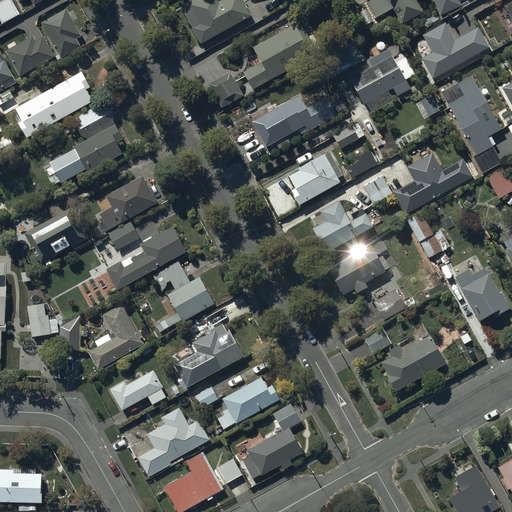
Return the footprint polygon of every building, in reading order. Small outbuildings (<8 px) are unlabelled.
[(0,18),(1,18),(4,22),(19,14),(11,0),(4,0),(0,2),(0,18)] [(194,0),(182,7),(202,43),(251,16),(242,0),(194,0)] [(422,12),(415,0),(368,0),(376,16),(393,7),(402,23),(422,12)] [(435,0),(441,14),(461,5),(458,0),(435,0)] [(80,35),(66,10),(44,23),(62,55),(79,46),(74,38),(80,35)] [(318,54),(301,23),(255,48),(262,62),(244,71),(254,88),(318,54)] [(487,47),(477,30),(455,42),(445,23),(424,35),(434,53),(424,59),(434,77),(487,47)] [(35,43),(32,38),(8,51),(21,74),(54,56),(44,38),(35,43)] [(343,71),(364,60),(357,46),(336,58),(343,71)] [(410,89),(388,51),(371,61),(375,67),(352,80),(365,103),(393,87),(399,96),(410,89)] [(0,91),(16,82),(5,62),(0,64),(0,91)] [(88,86),(81,73),(41,95),(43,98),(36,102),(42,113),(35,116),(42,128),(92,101),(84,88),(88,86)] [(242,96),(230,73),(210,84),(222,107),(242,96)] [(483,174),(502,163),(487,137),(501,130),(472,77),(459,84),(466,96),(449,105),(478,155),(474,158),(483,174)] [(511,83),(503,89),(511,104),(511,83)] [(0,95),(0,118),(20,106),(9,90),(0,95)] [(307,108),(300,96),(254,121),(267,146),(305,124),(308,130),(336,114),(326,97),(307,108)] [(440,111),(431,96),(421,102),(430,117),(440,111)] [(108,101),(72,121),(78,131),(114,112),(108,101)] [(366,135),(358,122),(334,135),(341,148),(366,135)] [(122,139),(116,127),(52,162),(62,180),(86,167),(88,171),(122,153),(116,142),(122,139)] [(31,141),(26,131),(14,138),(19,147),(31,141)] [(7,135),(0,138),(0,151),(2,155),(14,148),(7,135)] [(342,175),(330,154),(291,175),(298,188),(293,191),(300,204),(340,182),(337,178),(342,175)] [(471,176),(462,161),(442,172),(432,155),(409,168),(417,182),(397,193),(407,212),(471,176)] [(511,190),(511,180),(506,169),(488,179),(499,199),(511,190)] [(365,185),(375,203),(392,194),(382,176),(365,185)] [(157,202),(143,177),(108,197),(114,207),(101,214),(105,222),(103,223),(107,230),(157,202)] [(373,227),(363,209),(347,217),(338,202),(322,211),(328,222),(315,229),(327,252),(373,227)] [(87,238),(70,209),(26,234),(42,263),(87,238)] [(410,220),(408,221),(429,258),(432,257),(450,246),(440,229),(433,233),(422,213),(410,220)] [(139,237),(131,222),(110,233),(118,249),(139,237)] [(118,288),(186,251),(173,228),(143,245),(148,255),(124,268),(121,262),(108,270),(118,288)] [(386,250),(382,242),(331,268),(345,293),(355,288),(358,292),(365,287),(363,284),(386,272),(376,255),(386,250)] [(161,333),(214,303),(200,278),(190,283),(178,261),(153,275),(160,287),(171,280),(178,292),(170,296),(180,313),(161,323),(162,324),(157,327),(161,333)] [(509,309),(486,269),(473,276),(470,271),(456,279),(480,321),(493,314),(495,317),(509,309)] [(405,308),(396,291),(374,302),(384,320),(405,308)] [(44,306),(30,307),(34,335),(58,332),(56,320),(48,321),(47,317),(46,317),(44,306)] [(143,344),(122,306),(105,315),(118,339),(92,353),(100,367),(143,344)] [(80,351),(80,317),(62,328),(61,350),(80,351)] [(391,344),(382,329),(366,338),(374,353),(391,344)] [(219,340),(215,333),(195,344),(200,354),(177,367),(188,386),(242,356),(230,334),(219,340)] [(444,363),(431,338),(403,352),(400,346),(391,351),(394,357),(384,363),(391,376),(389,378),(395,390),(444,363)] [(182,341),(167,349),(170,356),(186,349),(182,341)] [(161,387),(153,373),(128,388),(125,384),(112,391),(123,410),(161,387)] [(267,390),(261,380),(224,400),(229,409),(224,412),(226,416),(220,419),(225,429),(279,400),(272,387),(267,390)] [(219,399),(212,388),(195,398),(202,409),(219,399)] [(300,422),(291,406),(274,415),(284,432),(300,422)] [(188,430),(178,412),(166,419),(169,426),(151,436),(158,449),(139,459),(149,478),(172,465),(170,462),(210,440),(200,423),(188,430)] [(302,452),(290,430),(250,453),(252,455),(243,460),(254,479),(302,452)] [(223,490),(204,455),(188,463),(193,473),(187,476),(201,502),(223,490)] [(243,474),(235,459),(219,468),(227,483),(243,474)] [(511,462),(500,468),(506,479),(504,481),(509,489),(511,488),(511,490),(511,462)] [(500,511),(476,467),(456,478),(464,493),(452,499),(458,511),(500,511)] [(0,502),(19,503),(36,503),(42,503),(43,474),(36,474),(36,469),(12,469),(12,470),(0,470),(0,502)] [(182,511),(201,502),(187,476),(166,488),(178,511),(182,511)]
